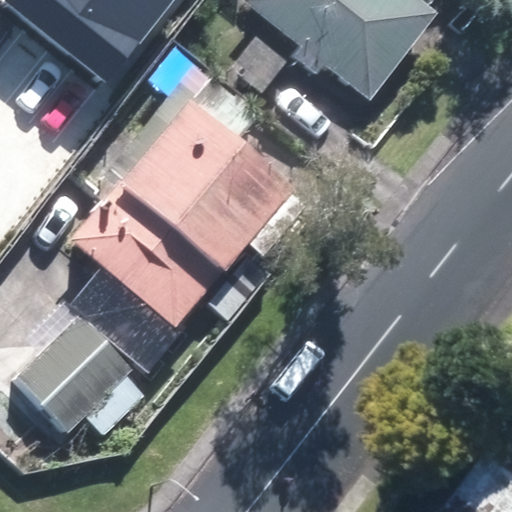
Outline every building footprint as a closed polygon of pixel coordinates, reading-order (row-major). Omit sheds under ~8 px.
[(0,0),(0,10),(94,81),(155,0),(0,0)] [(327,63),(371,99),(441,13),(423,0),(251,0),(250,3),(305,46),(296,57),(318,73),(327,63)] [(288,65),(256,35),(225,67),(257,97),(288,65)] [(78,239),(180,327),(299,188),(197,101),(78,239)] [(16,386),(70,438),(136,368),(84,316),(16,386)] [(511,511),(511,480),(482,457),(439,511),(511,511)]
